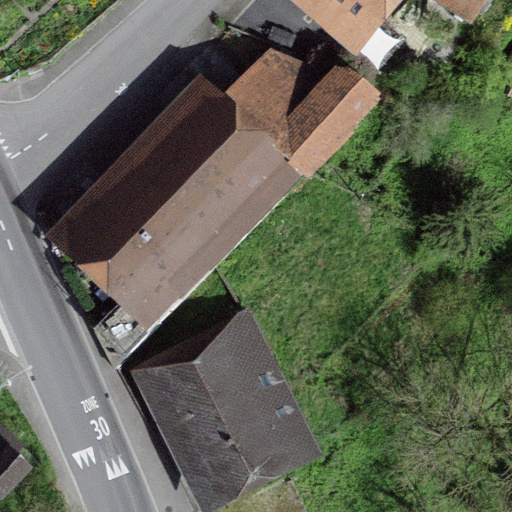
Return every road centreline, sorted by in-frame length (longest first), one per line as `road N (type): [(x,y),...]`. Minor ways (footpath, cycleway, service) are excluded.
road 1 (secondary): [(14,257),(126,511)]
road 2 (residential): [(199,0),(0,164)]
